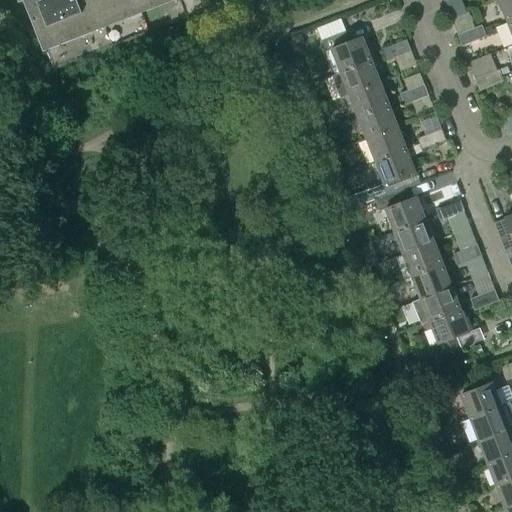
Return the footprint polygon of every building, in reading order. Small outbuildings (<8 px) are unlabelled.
[(26,0),(54,69),(225,2),(223,0),(26,0)] [(511,0),(498,0),(507,22),(511,20),(511,0)] [(482,25),(469,30),(474,41),(486,36),(482,25)] [(461,45),(474,41),(469,30),(457,35),(461,45)] [(322,40),(325,47),(327,51),(332,49),(341,72),(372,60),(363,37),(350,42),(346,31),(322,40)] [(412,50),(408,39),(383,49),(388,60),(412,50)] [(339,98),(349,94),(380,82),(372,60),(341,72),(331,76),(339,98)] [(479,91),(503,81),(499,70),(474,80),(479,91)] [(349,94),(358,117),(389,105),(380,82),(349,94)] [(424,84),(412,89),(416,100),(428,95),(424,84)] [(405,104),(416,100),(412,89),(401,93),(405,104)] [(358,117),(366,138),(398,126),(389,105),(358,117)] [(366,138),(375,161),(406,149),(398,126),(366,138)] [(422,149),(446,140),(442,129),(417,138),(422,149)] [(370,188),(375,199),(399,190),(394,179),(415,171),(406,149),(375,161),(384,183),(370,188)] [(385,208),(394,231),(424,219),(415,197),(403,202),(399,190),(375,199),(379,211),(385,208)] [(464,211),(460,200),(459,199),(435,208),(439,220),(464,211)] [(511,214),(504,218),(505,218),(493,223),(511,270),(511,214)] [(394,231),(403,253),(433,242),(424,219),(394,231)] [(403,253),(411,276),(442,264),(433,242),(403,253)] [(477,244),(465,248),(469,260),(481,255),(477,244)] [(457,264),(469,260),(465,248),(453,253),(457,264)] [(411,276),(420,298),(451,286),(442,264),(411,276)] [(420,298),(429,321),(459,309),(451,286),(420,298)] [(474,309),(499,300),(494,288),(470,297),(474,309)] [(417,357),(419,364),(460,348),(455,337),(468,332),(459,309),(429,321),(429,322),(422,325),(424,329),(428,330),(432,329),(438,343),(426,348),(428,352),(417,357)] [(461,394),(470,417),(501,405),(492,382),(461,394)] [(501,406),(501,405),(470,417),(478,440),(509,428),(511,427),(511,409),(510,403),(501,406)] [(511,453),(511,434),(509,428),(478,440),(487,463),(511,453)] [(511,478),(511,453),(487,463),(496,485),(511,478)] [(511,503),(511,478),(496,485),(504,507),(511,503)]
